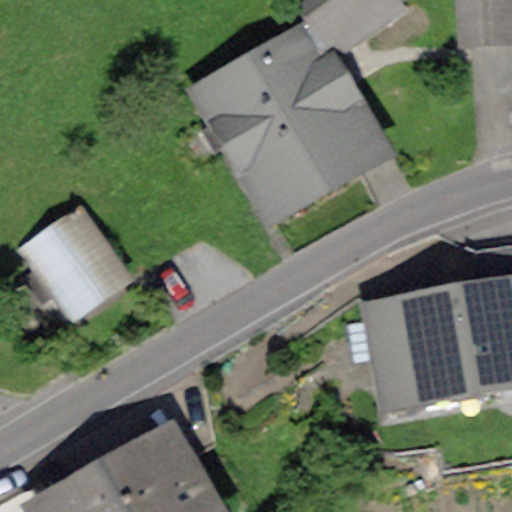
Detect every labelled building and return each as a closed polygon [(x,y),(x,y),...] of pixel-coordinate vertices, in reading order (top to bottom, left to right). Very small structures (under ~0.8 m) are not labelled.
[(299,0),(319,28),(358,0),(299,0)] [(462,0),(464,26),(502,24),(500,0),(462,0)] [(511,23),(511,0),(500,0),(502,24),(511,23)] [(319,55),(302,27),(265,49),(281,76),(261,88),(305,177),(373,137),(325,52),(319,55)] [(200,86),(266,198),(305,177),(261,88),(281,76),(265,49),(200,86)] [(27,241),(69,301),(120,265),(77,205),(27,241)] [(459,374),(511,364),(511,286),(490,290),(488,278),(472,273),(447,277),(450,297),(407,304),(404,290),(372,296),(389,398),(461,386),(459,374)] [(50,511),(205,511),(165,441),(208,417),(200,365),(88,428),(105,457),(81,471),(87,483),(48,506),(50,511)] [(511,407),(432,422),(439,461),(511,447),(511,407)]
